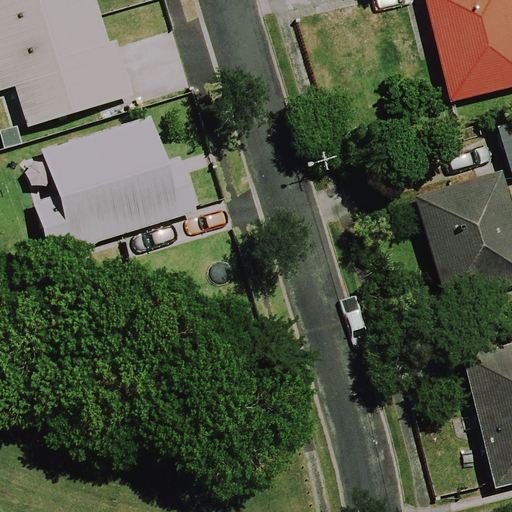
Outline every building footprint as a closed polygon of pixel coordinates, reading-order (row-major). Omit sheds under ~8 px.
[(97,34),(84,0),(77,0),(13,24),(27,61),(97,34)] [(511,89),(511,14),(509,0),(424,0),(445,104),(511,89)] [(154,224),(112,72),(27,95),(69,248),(154,224)] [(511,170),(511,134),(459,148),(469,187),(412,201),(439,306),(511,287),(511,222),(499,174),(511,170)] [(511,486),(511,347),(460,361),(492,492),(511,486)]
